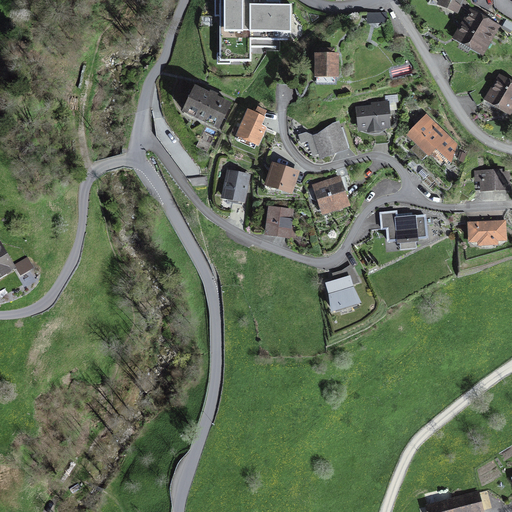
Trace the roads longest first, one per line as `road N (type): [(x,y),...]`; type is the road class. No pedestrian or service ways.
road 1 (unclassified): [(178,511),(215,384),(213,317),(203,263),(137,160)]
road 2 (residential): [(410,192),(369,207),(336,262),(309,263),(224,225),(153,144),(140,142)]
road 3 (unclassified): [(137,160),(91,175),(80,234),(40,307),(0,315)]
road 4 (residential): [(410,192),(387,158),(367,155),(327,169),(298,161),(285,141),(282,87)]
road 5 (residential): [(511,150),(470,128),(455,110),(390,0)]
road 6 (residential): [(140,142),(150,77),(185,0)]
